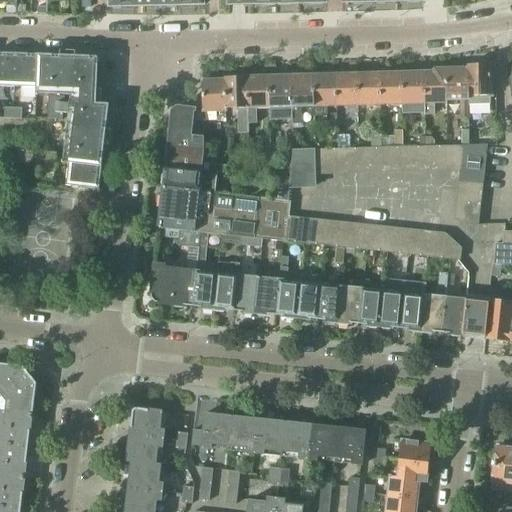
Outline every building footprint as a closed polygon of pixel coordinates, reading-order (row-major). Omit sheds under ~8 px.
[(37,0),(37,13),(46,13),(47,0),(37,0)] [(109,105),(101,104),(96,104),(98,57),(0,53),(0,86),(35,88),(35,94),(48,95),(48,119),(50,119),(66,120),(61,164),(68,164),(66,186),(99,190),(109,105)] [(467,68),(469,105),(489,104),(489,96),(491,96),(490,64),(466,65),(466,68),(467,68)] [(466,68),(447,69),(447,102),(459,102),(459,117),(468,117),(469,105),(467,68),(466,68)] [(432,72),(423,73),(424,114),(425,114),(425,115),(434,115),(434,104),(447,103),(447,102),(447,69),(434,69),(432,72)] [(379,73),(357,74),(358,106),(380,105),(379,73)] [(401,73),(379,73),(380,105),(402,104),(401,73)] [(423,73),(401,73),(402,104),(404,104),(404,114),(424,114),(423,73)] [(334,74),(312,75),(313,107),(314,117),(327,116),(327,106),(336,106),(334,74)] [(357,74),(334,74),(336,106),(358,106),(357,74)] [(292,124),(290,75),(267,76),(269,108),(283,107),(284,125),(292,124)] [(313,107),(312,75),(290,75),(292,124),(302,124),(301,107),(313,107)] [(248,133),(246,76),(223,77),(223,79),(225,79),(225,109),(227,109),(238,109),(238,133),(248,133)] [(269,108),(267,76),(246,76),(248,133),(257,133),(256,108),(269,108)] [(225,79),(223,79),(201,81),(202,95),(202,111),(202,112),(227,111),(227,109),(225,109),(225,79)] [(13,119),(13,108),(5,108),(4,119),(13,119)] [(22,108),(13,108),(13,119),(22,119),(22,108)] [(172,111),(168,145),(204,150),(203,132),(193,131),(193,127),(195,127),(196,122),(203,122),(202,112),(202,111),(176,108),(172,111)] [(469,145),(469,136),(469,130),(461,130),(461,145),(464,145),(469,145)] [(344,148),(350,148),(349,135),(337,135),(337,148),(344,148)] [(381,147),(381,142),(381,135),(370,135),(371,147),(375,147),(381,147)] [(270,137),(251,137),(251,152),(271,151),(270,137)] [(428,146),(434,146),(434,141),(431,137),(425,137),(425,146),(428,146)] [(461,173),(459,173),(458,182),(483,184),(488,144),(483,145),(483,144),(469,145),(464,145),(461,173)] [(168,145),(166,166),(202,170),(218,172),(225,173),(225,166),(202,163),(204,150),(168,145)] [(464,145),(461,145),(449,146),(450,173),(459,173),(461,173),(464,145)] [(418,147),(417,147),(418,173),(429,173),(428,146),(425,146),(418,147)] [(438,146),(434,146),(428,146),(429,173),(439,173),(438,146)] [(449,146),(438,146),(439,173),(450,173),(449,146)] [(365,147),(354,148),(355,174),(365,174),(365,147)] [(371,147),(365,147),(365,174),(376,174),(375,147),(371,147)] [(386,147),(381,147),(375,147),(376,174),(386,174),(386,147)] [(397,174),(396,147),(386,147),(386,174),(397,174)] [(407,147),(402,147),(396,147),(397,174),(408,173),(407,147)] [(417,147),(407,147),(408,173),(418,173),(417,147)] [(337,148),(333,149),(334,175),(344,174),(344,148),(337,148)] [(354,148),(350,148),(344,148),(344,174),(355,174),(354,148)] [(313,175),(312,149),(293,150),(288,189),(316,188),(316,175),(313,175)] [(323,175),(323,149),(312,149),(313,175),(316,175),(323,175)] [(334,175),(333,149),(323,149),(323,175),(334,175)] [(57,153),(46,152),(44,169),(55,170),(57,153)] [(166,166),(164,187),(199,191),(216,193),(218,172),(202,170),(166,166)] [(483,184),(458,182),(457,192),(482,195),(483,184)] [(199,191),(164,187),(159,229),(179,231),(200,233),(208,234),(220,235),(228,236),(232,195),(216,193),(199,191)] [(482,195),(457,192),(456,203),(469,204),(480,205),(482,195)] [(228,236),(241,238),(253,239),(257,198),(232,195),(228,236)] [(257,198),(253,239),(262,239),(271,240),(283,242),(286,217),(289,217),(290,201),(257,198)] [(469,204),(456,203),(454,220),(465,221),(467,220),(469,204)] [(467,220),(465,221),(464,225),(478,227),(480,205),(469,204),(467,220)] [(286,217),(283,242),(293,243),(296,218),(289,217),(286,217)] [(296,218),(293,243),(304,244),(307,219),(296,218)] [(307,219),(304,244),(314,245),(317,220),(307,219)] [(317,220),(314,245),(325,246),(328,221),(317,220)] [(338,222),(328,221),(325,246),(335,247),(338,222)] [(338,222),(335,247),(346,248),(348,223),(338,222)] [(348,223),(346,248),(355,249),(356,249),(359,224),(348,223)] [(359,224),(356,249),(367,251),(370,225),(359,224)] [(370,225),(367,251),(377,252),(380,226),(370,225)] [(391,227),(380,226),(377,252),(388,253),(391,227)] [(391,227),(388,253),(398,254),(401,228),(391,227)] [(411,230),(401,228),(398,254),(409,255),(411,230)] [(179,231),(159,229),(158,229),(157,237),(178,239),(179,231)] [(411,230),(409,255),(419,256),(422,231),(411,230)] [(198,248),(200,233),(179,231),(178,239),(177,246),(198,248)] [(422,231),(419,256),(429,257),(432,232),(422,231)] [(511,231),(502,231),(501,243),(511,244),(511,231)] [(443,233),(432,232),(429,257),(440,259),(443,233)] [(194,289),(192,306),(213,309),(217,273),(205,271),(208,234),(200,233),(198,248),(195,270),(194,289)] [(443,233),(440,259),(460,261),(461,248),(445,233),(443,233)] [(261,248),(262,239),(253,239),(241,238),(240,245),(261,248)] [(283,242),(271,240),(270,247),(282,249),(283,242)] [(511,244),(501,243),(495,243),(493,264),(501,265),(511,266),(511,244)] [(338,248),(337,261),(344,261),(345,249),(338,248)] [(279,279),(275,315),(296,317),(298,289),(301,274),(287,273),(288,269),(287,269),(288,257),(281,257),(279,279)] [(171,304),(175,269),(165,268),(166,264),(154,262),(152,285),(151,298),(154,302),(171,304)] [(218,263),(217,273),(213,309),(234,311),(236,289),(238,275),(239,264),(230,263),(230,264),(218,263)] [(501,265),(493,264),(491,276),(499,277),(501,265)] [(175,269),(171,304),(192,306),(194,289),(195,270),(175,269)] [(436,295),(424,294),(420,330),(441,333),(445,297),(446,285),(447,273),(439,273),(436,295)] [(454,274),(447,273),(446,285),(453,286),(454,274)] [(298,289),(296,317),(317,319),(320,283),(321,277),(301,274),(298,289)] [(258,277),(238,275),(236,289),(234,311),(254,313),(258,277)] [(279,279),(258,277),(254,313),(275,315),(279,279)] [(341,285),(320,283),(317,319),(337,322),(341,285)] [(341,285),(337,322),(358,324),(362,287),(341,285)] [(383,290),(362,287),(358,324),(379,326),(383,290)] [(511,290),(490,288),(489,297),(486,337),(509,340),(511,303),(511,290)] [(403,292),(383,290),(379,326),(400,328),(403,292)] [(424,294),(403,292),(400,328),(420,330),(424,294)] [(466,295),(466,299),(462,335),(486,337),(489,297),(466,295)] [(445,297),(441,333),(462,335),(466,299),(445,297)] [(0,411),(31,415),(32,415),(36,382),(22,366),(0,364),(0,411)] [(164,437),(167,412),(148,410),(136,408),(133,410),(130,433),(164,437)] [(0,443),(27,447),(31,415),(0,411),(0,443)] [(229,446),(232,416),(205,413),(201,448),(212,449),(212,445),(229,446)] [(232,416),(229,446),(246,447),(246,452),(255,453),(258,419),(232,416)] [(258,419),(255,453),(264,454),(264,450),(281,452),(285,422),(258,419)] [(285,422),(281,452),(299,454),(298,458),(308,459),(312,425),(285,422)] [(312,425),(308,459),(308,460),(317,461),(317,455),(334,457),(337,427),(312,425)] [(365,430),(337,427),(334,457),(351,459),(351,465),(361,466),(365,430)] [(176,440),(187,441),(188,433),(177,432),(176,440)] [(164,437),(130,433),(127,460),(156,464),(158,447),(163,448),(164,437)] [(187,441),(176,440),(176,448),(186,449),(187,441)] [(399,459),(428,462),(430,444),(401,440),(399,459)] [(0,443),(0,474),(24,477),(27,447),(0,443)] [(511,448),(495,446),(490,491),(511,492),(511,448)] [(376,449),(375,457),(385,458),(386,450),(376,449)] [(385,458),(375,457),(374,465),(384,466),(385,458)] [(428,462),(399,459),(397,477),(426,481),(428,462)] [(156,464),(127,460),(127,462),(131,462),(128,487),(162,492),(163,482),(159,482),(161,464),(156,464)] [(212,468),(202,467),(201,475),(211,477),(212,468)] [(278,476),(279,468),(269,467),(268,475),(278,476)] [(289,469),(279,468),(278,476),(288,478),(289,469)] [(238,480),(239,472),(229,471),(228,479),(238,480)] [(24,477),(0,474),(0,505),(20,508),(24,477)] [(210,485),(211,477),(201,475),(200,483),(210,485)] [(278,484),(278,476),(268,475),(268,483),(278,484)] [(426,481),(397,477),(391,476),(391,475),(389,475),(387,495),(417,498),(419,481),(426,482),(426,481)] [(288,485),(288,480),(288,478),(278,476),(278,484),(288,485)] [(358,487),(359,479),(349,478),(348,486),(358,487)] [(237,488),(238,480),(228,479),(228,487),(237,488)] [(331,491),(332,483),(321,482),(321,490),(331,491)] [(209,493),(210,485),(200,483),(199,491),(209,493)] [(374,485),(365,484),(364,493),(374,494),(374,485)] [(193,495),(194,487),(184,486),(183,494),(193,495)] [(357,495),(358,487),(348,486),(347,494),(357,495)] [(128,487),(125,511),(155,511),(157,500),(161,501),(162,492),(128,487)] [(237,496),(237,488),(228,487),(227,495),(237,496)] [(330,499),(331,491),(321,490),(320,498),(330,499)] [(208,501),(209,493),(199,491),(198,499),(208,501)] [(373,502),(374,494),(364,493),(363,501),(373,502)] [(192,503),(193,495),(183,494),(182,502),(192,503)] [(357,503),(357,495),(347,494),(347,502),(357,503)] [(236,504),(237,496),(227,495),(226,503),(236,504)] [(415,511),(417,498),(387,495),(384,511),(415,511)] [(274,511),(276,497),(267,496),(266,502),(248,500),(247,511),(274,511)] [(285,498),(276,497),(274,511),(302,511),(303,506),(284,504),(285,498)] [(329,507),(330,499),(320,498),(319,506),(329,507)] [(356,511),(357,503),(347,502),(346,510),(356,511)]
